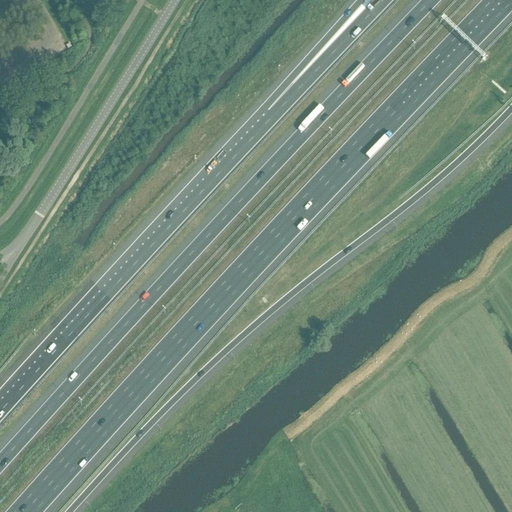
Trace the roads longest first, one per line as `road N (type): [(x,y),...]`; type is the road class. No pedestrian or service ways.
road 1 (motorway): [(24,511),(502,0)]
road 2 (motorway): [(432,0),(0,464)]
road 3 (motorway): [(71,511),(227,349),(450,169),(511,108)]
road 4 (motorway): [(272,116),(0,412)]
road 5 (unknown): [(0,295),(188,0)]
road 6 (unclassified): [(175,0),(16,248)]
road 7 (motorway): [(383,0),(272,116)]
road 8 (motorway): [(364,0),(272,116)]
